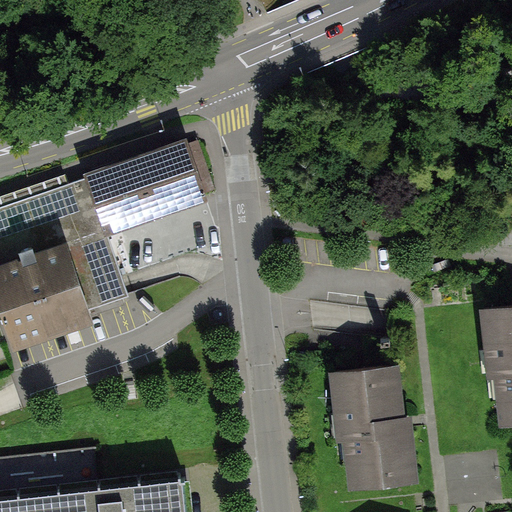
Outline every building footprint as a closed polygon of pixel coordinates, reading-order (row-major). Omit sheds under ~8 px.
[(159,147),(84,174),(85,176),(104,229),(208,191),(188,136),(159,147)] [(104,229),(85,176),(0,206),(0,347),(130,301),(104,229)] [(511,305),(486,308),(493,376),(500,375),(505,423),(511,422),(511,305)] [(395,365),(334,371),(341,438),(348,438),(353,486),(415,479),(409,427),(402,427),(395,365)] [(186,511),(183,476),(0,495),(0,511),(186,511)]
